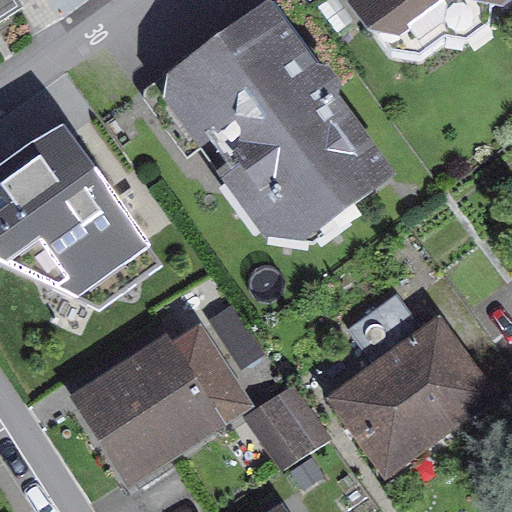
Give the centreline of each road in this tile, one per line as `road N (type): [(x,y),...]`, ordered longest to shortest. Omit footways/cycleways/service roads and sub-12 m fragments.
road 1 (residential): [(81,511),(0,388)]
road 2 (residential): [(0,81),(122,0)]
